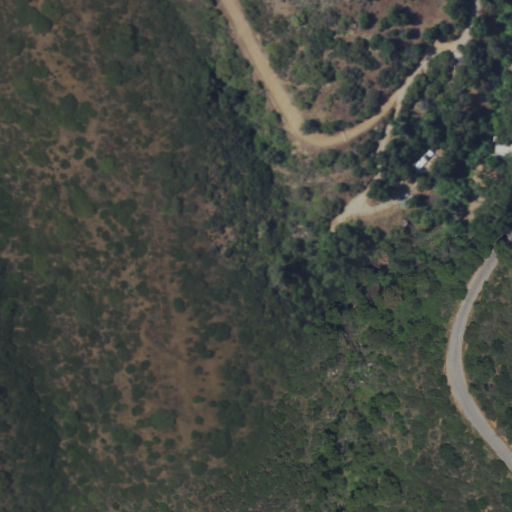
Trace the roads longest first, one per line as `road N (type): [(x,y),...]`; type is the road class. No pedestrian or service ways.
road 1 (track): [(229,0),(308,134),(325,142),(384,115),(433,56),(463,42),(480,17),(471,0)]
road 2 (residential): [(511,458),(470,409),(454,362),(466,308),(511,232)]
